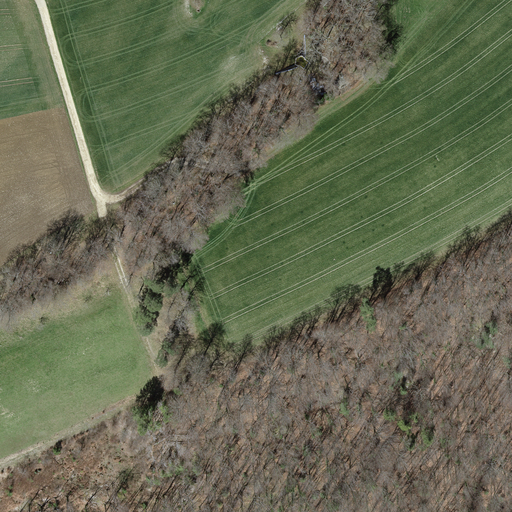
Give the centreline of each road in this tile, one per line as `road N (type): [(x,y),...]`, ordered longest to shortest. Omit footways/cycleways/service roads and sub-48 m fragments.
road 1 (track): [(102,201),(190,187),(256,160),(374,75),(457,0)]
road 2 (track): [(0,477),(53,464),(155,380),(102,201)]
road 3 (track): [(39,0),(102,201)]
road 4 (track): [(0,296),(112,236)]
